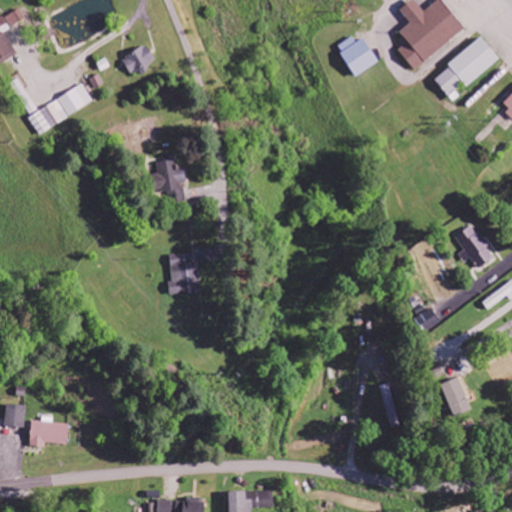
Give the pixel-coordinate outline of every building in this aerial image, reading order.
[(416,70),(468,31),(443,0),(442,0),(426,13),(416,0),(403,11),(414,24),(402,33),(411,44),(401,51),(416,70)] [(6,33),(28,19),(21,8),(0,21),(0,61),(2,65),(20,54),(6,33)] [(358,44),(354,38),(339,48),(358,78),(381,63),(366,39),(358,44)] [(470,87),(502,60),(484,39),(435,80),(455,103),(462,97),(457,91),(466,83),(470,87)] [(157,62),(150,47),(124,58),(131,75),(140,71),(142,76),(152,72),(149,66),(157,62)] [(29,116),(38,134),(95,106),(86,88),(29,116)] [(511,97),(503,106),(511,115),(511,97)] [(188,184),(186,168),(179,169),(177,154),(165,156),(166,165),(156,167),(161,203),(186,199),(184,184),(188,184)] [(457,238),(480,271),(497,259),(473,226),(457,238)] [(173,295),(200,294),(198,255),(171,256),(173,295)] [(511,282),(484,304),(489,312),(509,297),(511,301),(511,282)] [(443,386),(455,418),(473,411),(461,380),(443,386)] [(381,387),(393,429),(402,426),(390,385),(381,387)] [(7,428),(27,428),(27,407),(8,406),(7,428)] [(69,446),(71,426),(34,422),(32,447),(46,449),(47,444),(69,446)] [(232,511),(254,511),(254,510),(276,509),(275,493),(232,494),(232,511)] [(205,511),(206,502),(160,500),(159,511),(205,511)]
